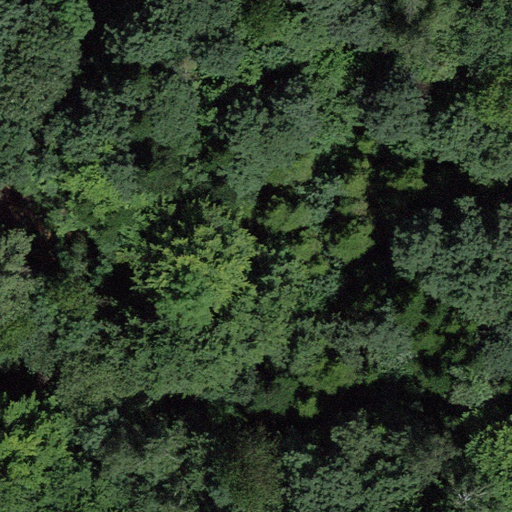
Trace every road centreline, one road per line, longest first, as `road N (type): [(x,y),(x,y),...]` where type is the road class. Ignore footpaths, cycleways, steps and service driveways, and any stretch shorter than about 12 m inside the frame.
road 1 (track): [(31,511),(23,203),(0,170)]
road 2 (track): [(511,80),(389,0)]
